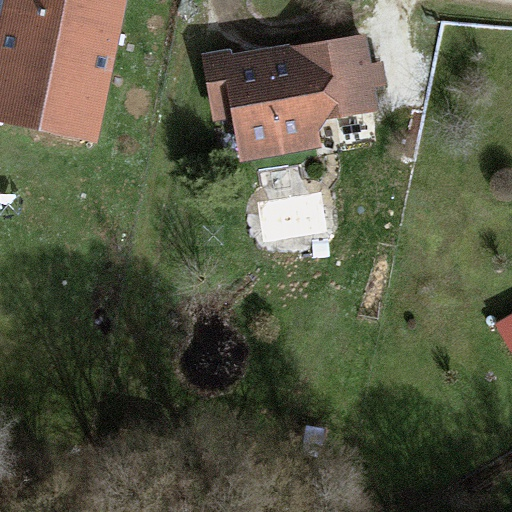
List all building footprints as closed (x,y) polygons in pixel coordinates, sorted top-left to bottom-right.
[(117,6),(93,0),(9,0),(0,41),(0,112),(87,133),(117,6)] [(359,49),(227,69),(235,113),(241,160),(307,150),(303,124),(368,114),(359,49)] [(212,116),(235,113),(227,69),(205,72),(212,116)] [(511,320),(503,325),(511,342),(511,320)] [(160,449),(111,436),(102,475),(150,487),(160,449)]
